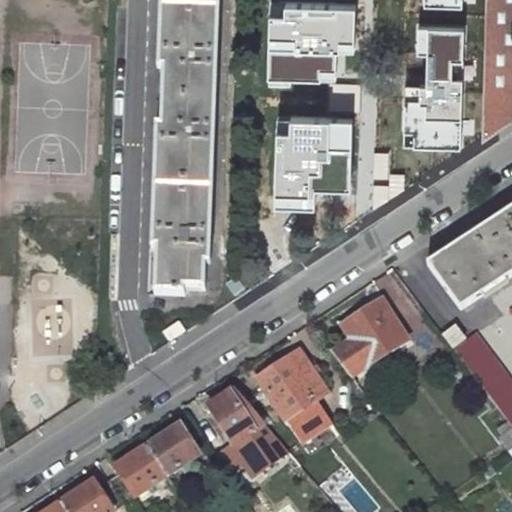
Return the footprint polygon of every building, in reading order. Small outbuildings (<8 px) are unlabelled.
[(166,0),(156,294),(186,296),(186,290),(205,291),(215,0),(166,0)] [(278,0),(278,2),(272,2),(269,116),(276,117),(274,189),(352,191),(355,104),(349,104),(350,78),(355,78),(357,0),(278,0)] [(511,0),(487,0),(487,8),(487,14),(486,38),(483,139),(511,119),(511,0)] [(465,28),(419,27),(418,53),(428,53),(427,84),(406,84),(404,145),(461,147),(465,28)] [(511,211),(428,267),(461,310),(511,276),(511,211)] [(382,301),(343,327),(353,341),(333,354),(351,378),(408,342),(382,301)] [(456,327),(443,336),(454,349),(467,341),(456,327)] [(467,341),(454,349),(511,426),(511,381),(476,334),(467,341)] [(300,354),(258,381),(286,421),(317,400),(327,394),(300,354)] [(236,390),(209,408),(232,445),(229,447),(254,477),(287,451),(279,440),(236,390)] [(304,446),(334,425),(317,400),(286,421),(304,446)] [(511,430),(502,439),(511,451),(511,450),(511,430)] [(172,432),(148,448),(168,477),(200,455),(185,432),(176,438),(172,432)] [(129,469),(109,482),(125,506),(168,477),(148,448),(125,463),(129,469)] [(94,483),(61,505),(66,511),(114,511),(125,506),(109,482),(98,489),(94,483)]
